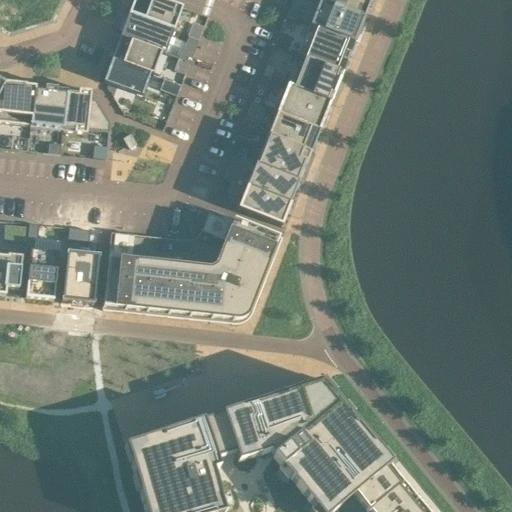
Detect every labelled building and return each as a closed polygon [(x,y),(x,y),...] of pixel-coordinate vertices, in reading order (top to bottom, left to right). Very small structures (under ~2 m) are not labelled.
[(0,0),(0,26),(11,32),(31,26),(22,0),(0,0)] [(22,0),(31,26),(50,20),(57,7),(56,6),(59,0),(22,0)] [(160,0),(133,0),(128,15),(173,32),(182,8),(160,0)] [(320,0),(310,26),(354,43),(364,18),(326,3),(320,0)] [(364,18),(370,0),(327,0),(326,3),(364,18)] [(289,10),(286,17),(295,20),(296,20),(298,14),(289,10)] [(128,15),(120,37),(161,53),(165,54),(173,32),(128,15)] [(291,31),(295,20),(286,17),(286,16),(281,27),(291,31)] [(342,73),(354,43),(310,26),(298,56),(303,58),(342,73)] [(161,53),(120,37),(112,60),(150,74),(153,75),(161,53)] [(190,63),(194,53),(184,50),(183,49),(179,59),(190,63)] [(291,87),(331,102),(342,73),(303,58),(291,87)] [(178,59),(174,71),(185,75),(190,63),(179,59),(178,59)] [(150,74),(112,60),(103,83),(142,97),(150,74)] [(270,79),(275,68),(267,65),(262,76),(270,79)] [(270,79),(262,76),(258,87),(265,90),(270,79)] [(181,86),(164,79),(160,90),(176,97),(181,86)] [(0,91),(0,124),(30,127),(35,87),(26,86),(26,85),(5,83),(0,91)] [(331,102),(291,87),(288,85),(276,114),(277,114),(319,131),(331,102)] [(30,127),(30,129),(62,132),(67,91),(56,89),(45,87),(45,88),(35,87),(30,127)] [(78,92),(67,91),(62,132),(62,133),(86,135),(86,130),(108,132),(109,124),(96,101),(90,100),(90,92),(78,91),(78,92)] [(259,107),(251,104),(247,115),(254,118),(259,107)] [(319,131),(277,114),(268,136),(310,153),(319,131)] [(242,126),(238,136),(250,141),(254,131),(242,126)] [(130,135),(123,139),(129,149),(136,145),(130,135)] [(255,164),(255,165),(299,182),(307,163),(310,155),(310,153),(268,136),(267,136),(266,139),(263,146),(262,147),(260,154),(259,156),(255,164)] [(60,155),(61,145),(49,144),(48,154),(60,155)] [(94,146),(92,159),(105,160),(107,148),(94,146)] [(247,187),(246,188),(289,205),(296,189),(296,188),(298,183),(299,183),(299,182),(255,165),(255,166),(253,171),(253,172),(247,187)] [(238,209),(237,210),(281,227),(281,226),(282,225),(280,225),(282,220),(283,221),(284,218),(283,218),(285,214),(286,214),(286,213),(287,212),(286,211),(288,207),(289,207),(289,206),(290,205),(289,205),(246,188),(243,196),(243,197),(238,209)] [(217,191),(213,201),(225,205),(228,195),(217,191)] [(107,264),(102,311),(105,311),(124,313),(126,313),(145,315),(148,316),(148,315),(167,317),(167,318),(169,318),(188,320),(191,320),(210,322),(212,322),(231,324),(234,325),(234,324),(237,324),(240,323),(243,322),(246,321),(248,319),(250,316),(251,313),(256,301),(257,301),(258,299),(265,281),(266,279),(273,261),(274,259),(281,241),(282,239),(209,210),(205,222),(233,234),(217,276),(107,264)] [(6,226),(5,240),(24,242),(26,228),(6,226)] [(69,227),(67,239),(91,242),(93,230),(69,227)] [(53,301),(59,241),(35,239),(34,251),(30,251),(25,298),(53,301)] [(66,254),(61,302),(93,306),(99,243),(88,242),(87,257),(66,254)] [(7,258),(0,257),(0,295),(5,296),(6,289),(18,290),(21,258),(7,256),(7,258)] [(384,469),(393,462),(392,460),(385,465),(377,456),(384,450),(381,447),(353,414),(347,419),(339,410),(344,405),(334,393),(328,397),(320,388),(326,384),(322,380),(282,393),(285,399),(273,403),(270,397),(236,408),(238,415),(226,419),(224,412),(221,413),(238,463),(268,453),(317,511),(332,511),(353,495),(384,469)] [(238,463),(221,413),(123,445),(133,477),(140,475),(144,490),(137,492),(143,511),(224,511),(212,471),(238,463)] [(384,469),(353,495),(366,510),(397,484),(384,469)] [(367,511),(399,511),(412,502),(397,484),(366,510),(367,511)] [(419,511),(412,502),(399,511),(419,511)]
